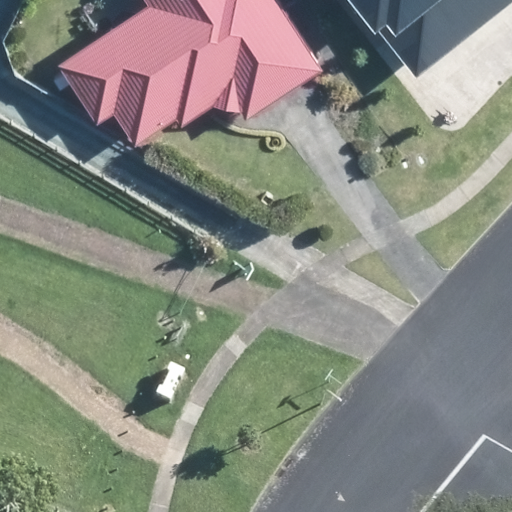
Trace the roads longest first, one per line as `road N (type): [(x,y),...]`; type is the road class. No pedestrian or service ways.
road 1 (residential): [(419,404),(511,290)]
road 2 (residential): [(336,511),(419,404)]
